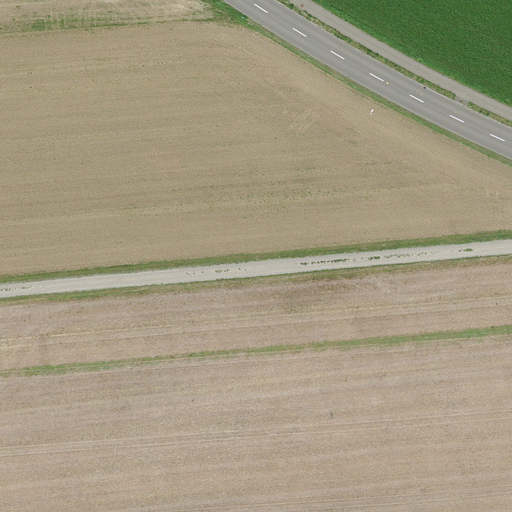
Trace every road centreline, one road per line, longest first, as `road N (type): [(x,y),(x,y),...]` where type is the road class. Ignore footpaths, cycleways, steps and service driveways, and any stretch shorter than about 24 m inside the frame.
road 1 (track): [(511,246),(0,292)]
road 2 (tertiary): [(511,144),(437,110),(251,0)]
